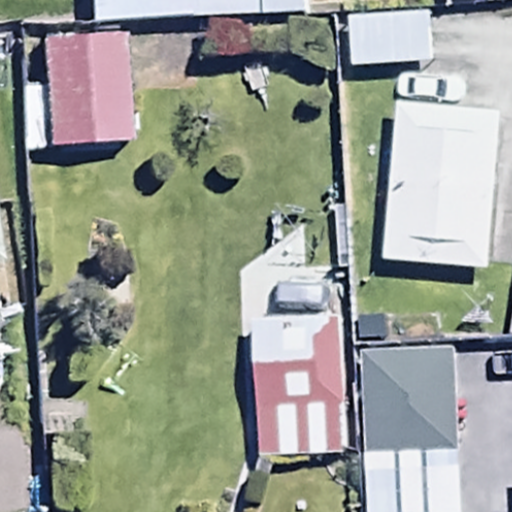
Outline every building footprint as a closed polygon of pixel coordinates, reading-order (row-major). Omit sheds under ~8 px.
[(348,0),(351,36),(438,29),(436,0),(348,0)] [(118,7),(38,13),(46,123),(126,117),(118,7)] [(499,76),(392,69),(381,231),(488,238),(499,76)] [(457,323),(358,324),(359,424),(458,423),(457,323)] [(344,467),(342,324),(255,324),(257,468),(344,467)]
